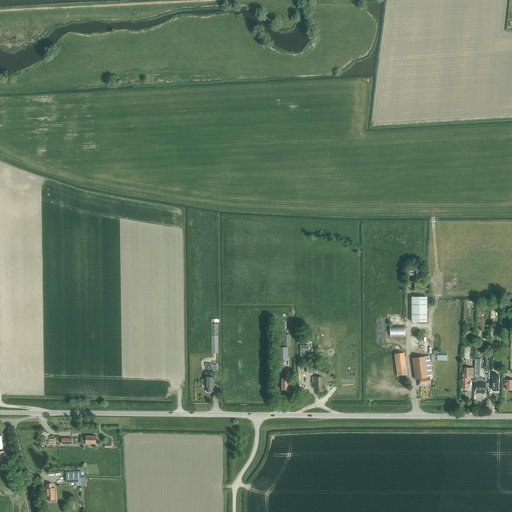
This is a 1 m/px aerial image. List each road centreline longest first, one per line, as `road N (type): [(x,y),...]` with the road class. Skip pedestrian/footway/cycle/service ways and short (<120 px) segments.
road 1 (tertiary): [(0,412),(257,415)]
road 2 (tertiary): [(257,415),(511,416)]
